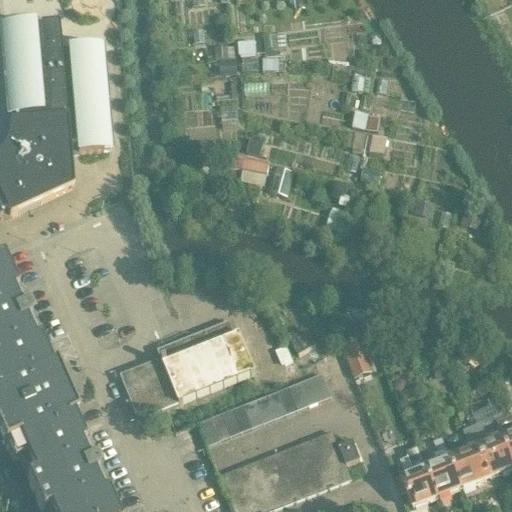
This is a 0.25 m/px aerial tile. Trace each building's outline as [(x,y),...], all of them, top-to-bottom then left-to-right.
[(0,221),(1,221),(0,219),(7,216),(9,221),(73,192),(69,153),(77,152),(78,157),(109,155),(101,52),(61,55),(59,27),(1,31),(8,119),(14,119),(14,126),(9,127),(9,131),(8,135),(8,138),(7,142),(5,146),(4,149),(2,153),(0,154),(0,221)] [(229,158),(227,170),(243,173),(267,178),(269,166),(229,158)] [(26,460),(33,476),(34,478),(26,482),(39,511),(112,511),(106,496),(102,498),(93,478),(98,476),(94,467),(89,469),(80,449),(84,447),(38,343),(34,345),(25,325),(30,323),(26,314),(21,316),(12,296),(16,295),(1,261),(0,261),(0,440),(4,449),(5,449),(13,466),(26,460)] [(120,379),(128,398),(138,425),(255,379),(239,338),(235,340),(229,326),(157,354),(160,363),(120,379)] [(298,361),(316,350),(306,334),(289,344),(298,361)] [(311,384),(320,407),(331,402),(322,379),(311,384)] [(300,388),(309,411),(320,407),(311,384),(300,388)] [(288,392),(297,416),(309,411),(300,388),(288,392)] [(277,397),(286,420),(297,416),(288,392),(277,397)] [(266,401),(275,425),(286,420),(277,397),(266,401)] [(255,406),(264,429),(275,425),(266,401),(255,406)] [(244,410),(253,433),(264,429),(255,406),(244,410)] [(233,414),(242,438),(253,433),(244,410),(233,414)] [(221,419),(230,442),(242,438),(233,414),(221,419)] [(494,421),(498,432),(500,435),(511,430),(511,422),(511,418),(503,422),(501,418),(494,421)] [(210,423),(219,447),(230,442),(221,419),(210,423)] [(471,430),(476,443),(483,440),(483,438),(498,432),(494,421),(471,430)] [(208,451),(219,447),(210,423),(198,428),(208,451)] [(468,446),(476,443),(471,430),(462,434),(468,446)] [(276,458),(295,506),(318,497),(308,475),(320,470),(329,493),(351,485),(346,471),(338,451),(332,436),(276,458)] [(511,437),(502,442),(511,465),(511,437)] [(426,471),(439,502),(462,493),(450,462),(441,440),(429,445),(438,467),(426,471)] [(479,450),(492,482),(511,473),(511,465),(502,442),(479,450)] [(338,451),(346,471),(360,465),(352,446),(338,451)] [(401,482),(395,484),(401,499),(407,497),(413,511),(414,511),(439,502),(426,471),(418,450),(405,454),(414,476),(401,481),(401,482)] [(450,462),(462,493),(492,482),(479,450),(450,462)] [(232,511),(280,511),(295,506),(276,458),(220,480),(232,511)] [(308,475),(318,497),(329,493),(320,470),(308,475)]
